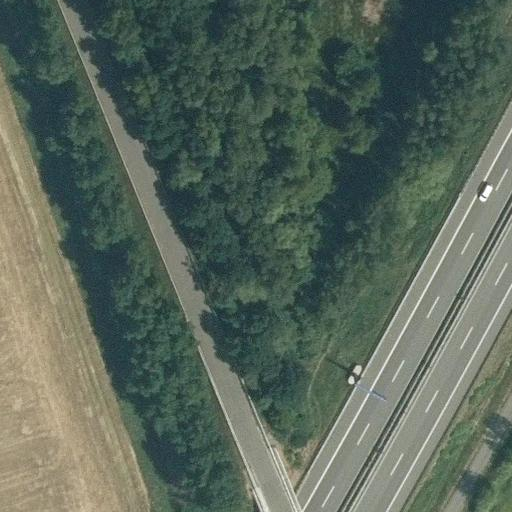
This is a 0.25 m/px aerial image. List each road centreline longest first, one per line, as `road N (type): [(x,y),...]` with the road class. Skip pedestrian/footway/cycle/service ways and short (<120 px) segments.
road 1 (unclassified): [(76,0),(288,511)]
road 2 (motorway): [(511,158),(316,511)]
road 3 (motorway): [(365,511),(511,246)]
road 4 (unclassified): [(511,396),(447,511)]
